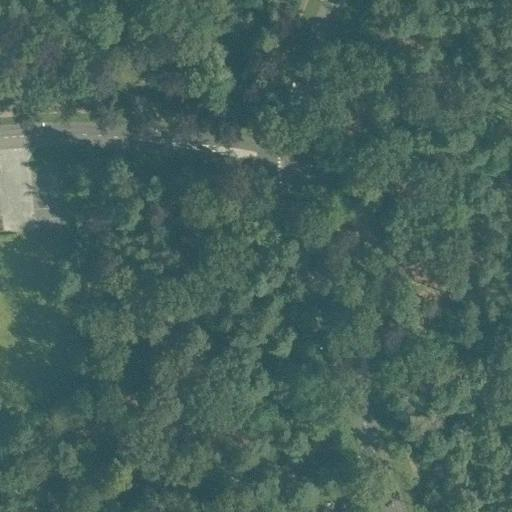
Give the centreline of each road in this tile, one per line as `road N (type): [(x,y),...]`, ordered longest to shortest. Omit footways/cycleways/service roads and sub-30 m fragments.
road 1 (unclassified): [(397,511),(283,149)]
road 2 (unclassified): [(283,149),(157,126),(0,135)]
road 3 (unclassified): [(283,149),(340,0)]
